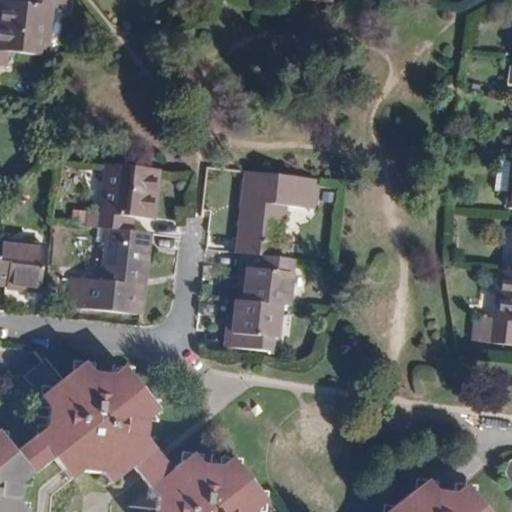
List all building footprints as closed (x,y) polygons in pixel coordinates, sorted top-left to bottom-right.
[(0,1),(0,50),(3,51),(42,56),(49,7),(61,8),(61,0),(16,0),(16,3),(0,1)] [(491,190),(503,191),(506,161),(495,160),(491,190)] [(104,164),(99,210),(84,209),(82,226),(99,228),(126,231),(128,217),(149,219),(155,170),(104,164)] [(237,202),(231,254),(242,255),(281,260),(282,244),(277,243),(282,207),(313,210),(316,180),(245,173),(241,202),(237,202)] [(103,244),(99,280),(69,277),(65,308),(134,316),(138,285),(142,285),(148,234),(126,231),(99,228),(98,243),(103,244)] [(0,241),(0,283),(4,284),(3,287),(35,291),(40,246),(0,241)] [(244,271),(241,302),(277,306),(284,307),(289,261),(281,260),(242,255),(240,270),(244,271)] [(479,319),(476,343),(511,347),(511,273),(496,272),(491,321),(479,319)] [(233,301),(230,332),(226,332),(224,348),(271,353),(277,306),(241,302),(233,301)] [(43,355),(22,377),(36,390),(57,368),(43,355)] [(71,374),(55,421),(58,441),(62,477),(66,483),(77,476),(79,476),(73,424),(75,413),(88,375),(81,366),(71,374)] [(75,413),(73,424),(79,476),(97,480),(103,488),(149,453),(141,442),(143,421),(152,414),(118,371),(107,379),(90,376),(88,375),(75,413)] [(35,402),(42,412),(40,432),(17,450),(58,441),(55,421),(71,374),(35,402)] [(0,511),(18,511),(13,506),(15,487),(50,462),(62,477),(58,441),(17,450),(0,453),(0,511)] [(0,453),(17,450),(4,451),(0,445),(0,453)] [(187,458),(162,477),(170,486),(195,469),(187,458)] [(503,489),(510,494),(511,493),(511,463),(503,468),(498,479),(503,489)] [(474,511),(460,494),(451,501),(428,498),(420,488),(388,511),(253,511),(259,508),(225,464),(215,472),(195,469),(170,486),(162,477),(143,491),(151,502),(149,511),(474,511)]
